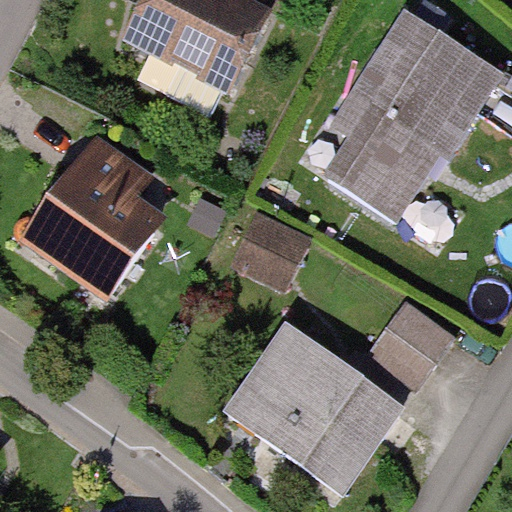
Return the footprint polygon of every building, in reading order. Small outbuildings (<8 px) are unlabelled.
[(225,0),(153,0),(129,46),(237,101),(276,26),(225,0)] [(511,103),(511,97),(409,27),(313,167),(418,239),(511,103)] [(102,165),(28,258),(108,322),(182,229),(102,165)] [(270,212),(240,261),(291,292),(321,243),(270,212)] [(416,298),(377,354),(428,389),(467,333),(416,298)] [(408,421),(287,335),(226,421),(347,507),(408,421)]
